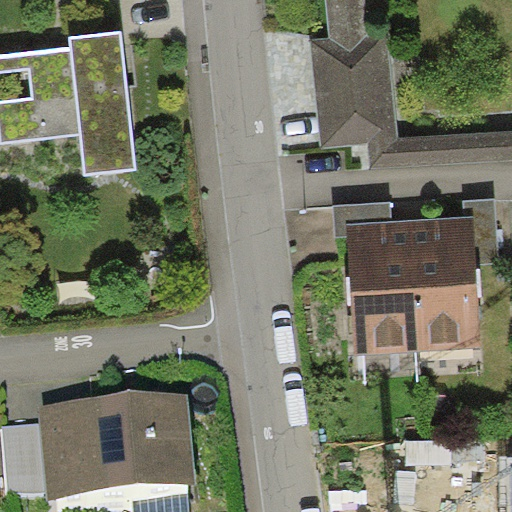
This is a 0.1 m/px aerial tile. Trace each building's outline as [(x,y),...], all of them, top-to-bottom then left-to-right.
[(327,0),(331,38),(311,40),(321,148),(368,143),(371,169),(511,160),(511,131),(398,139),(385,0),(327,0)] [(137,170),(121,35),(71,40),(71,47),(0,54),(0,145),(81,136),(85,176),(137,170)] [(465,201),(466,217),(474,217),(477,263),(499,262),(495,199),(465,201)] [(333,205),(335,238),(349,237),(348,224),(393,221),(392,202),(333,205)] [(466,217),(410,220),(417,351),(482,347),(477,263),(474,217),(466,217)] [(349,237),(355,354),(417,351),(410,220),(393,221),(348,224),(349,237)] [(188,392),(39,405),(41,423),(46,490),(47,497),(129,490),(130,511),(190,511),(188,485),(196,485),(188,392)] [(46,490),(41,423),(2,426),(7,493),(46,490)]
